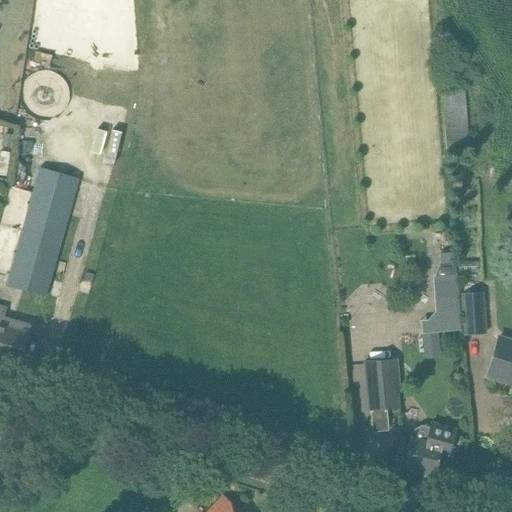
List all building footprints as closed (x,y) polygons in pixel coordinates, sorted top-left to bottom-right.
[(457,74),(456,57),(444,57),(445,74),(457,74)] [(466,95),(443,97),(446,151),(469,150),(466,95)] [(12,148),(13,135),(4,134),(3,147),(12,148)] [(75,178),(40,168),(6,283),(41,293),(75,178)] [(439,263),(433,277),(458,275),(456,251),(441,251),(442,263),(439,263)] [(436,320),(422,321),(423,333),(437,332),(461,331),(458,275),(433,277),(436,320)] [(465,335),(485,333),(482,293),(462,295),(465,335)] [(0,361),(20,367),(25,348),(31,327),(4,319),(7,309),(0,306),(0,361)] [(422,335),(424,358),(440,357),(438,333),(422,335)] [(511,341),(498,338),(487,376),(511,383),(511,341)] [(399,359),(365,361),(369,411),(398,408),(397,394),(402,393),(399,359)] [(403,466),(434,475),(441,452),(448,454),(454,435),(430,428),(426,443),(410,439),(407,449),(402,448),(399,462),(404,463),(403,466)] [(239,511),(224,496),(207,511),(239,511)]
